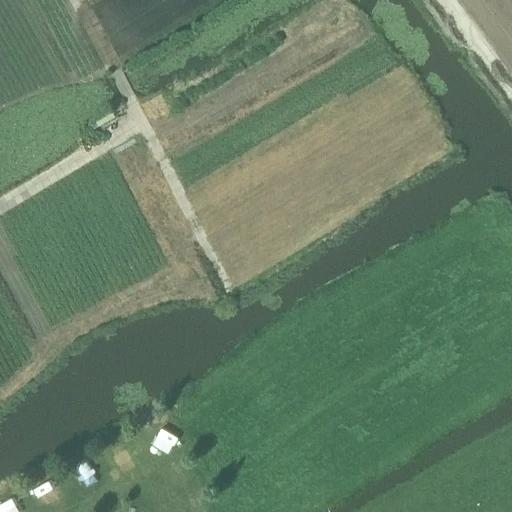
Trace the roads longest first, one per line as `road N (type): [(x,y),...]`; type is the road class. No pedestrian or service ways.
road 1 (track): [(76,0),(226,287)]
road 2 (track): [(140,121),(0,204)]
